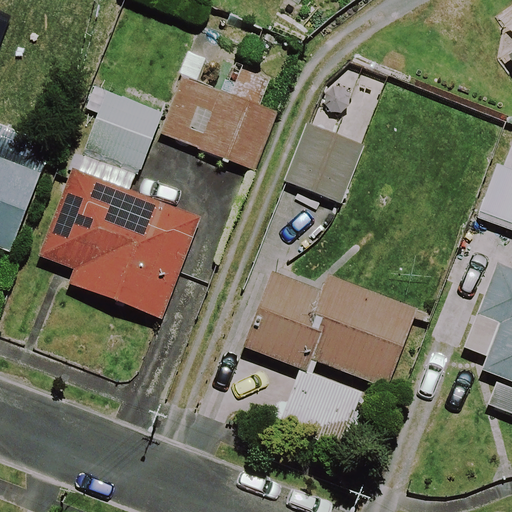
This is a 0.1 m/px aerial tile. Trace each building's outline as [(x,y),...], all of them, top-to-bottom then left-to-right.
[(279,112),(261,105),(270,80),(241,69),(231,95),(182,77),(159,135),(256,171),(279,112)] [(86,150),(141,171),(163,114),(107,93),(86,150)] [(365,146),(307,124),(284,182),(342,205),(365,146)] [(511,231),(511,144),(503,168),(498,166),(478,219),(511,231)] [(136,175),(85,156),(79,170),(73,168),(39,258),(74,271),(69,285),(164,320),(202,218),(130,192),(136,175)] [(0,248),(12,253),(42,175),(0,158),(0,248)] [(511,269),(497,264),(465,348),(487,357),(481,371),(511,382),(511,269)] [(321,291),(272,273),(243,349),(308,373),(313,362),(389,391),(420,311),(327,275),(321,291)]
